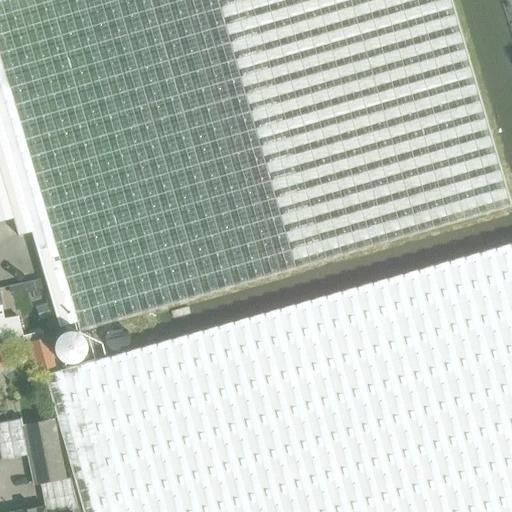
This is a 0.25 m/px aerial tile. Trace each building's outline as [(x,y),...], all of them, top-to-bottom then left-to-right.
[(0,0),(0,118),(32,233),(52,303),(56,315),(59,328),(77,323),(80,332),(511,207),(451,0),(0,0)] [(0,223),(14,220),(18,237),(32,233),(0,118),(0,223)] [(511,511),(511,243),(91,363),(44,376),(82,511),(511,511)] [(52,303),(36,308),(40,320),(56,315),(52,303)] [(2,316),(0,307),(0,350),(5,349),(24,344),(19,318),(8,320),(7,315),(2,316)] [(47,337),(41,338),(26,343),(34,374),(56,368),(47,337)] [(0,366),(9,364),(5,349),(0,350),(0,366)] [(22,426),(28,456),(33,486),(40,485),(66,480),(55,419),(22,426)] [(28,456),(22,426),(21,420),(0,423),(0,453),(2,462),(28,456)] [(43,506),(44,511),(52,511),(71,508),(71,511),(80,511),(72,479),(66,480),(40,485),(43,506)]
